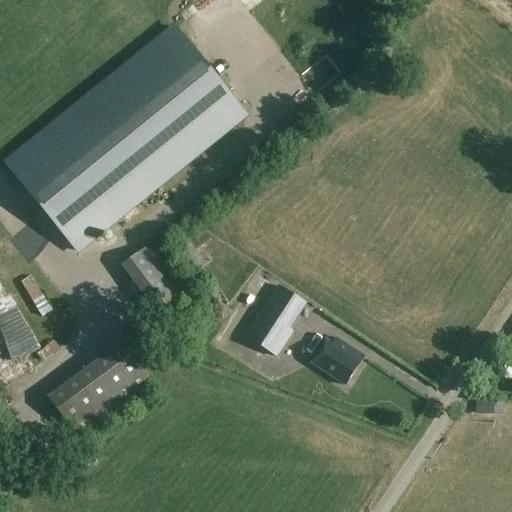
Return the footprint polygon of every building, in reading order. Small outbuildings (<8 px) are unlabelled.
[(246,114),(175,28),(8,165),(76,252),(246,114)] [(409,82),(389,67),(382,79),(400,93),(409,82)] [(202,261),(188,242),(182,254),(192,268),(202,261)] [(63,327),(52,310),(51,310),(31,277),(21,283),(42,318),(43,317),(52,332),(63,327)] [(307,305),(282,289),(278,286),(244,337),(276,358),(293,333),(290,331),(307,305)] [(0,375),(37,354),(41,361),(59,350),(53,341),(39,350),(8,296),(6,297),(0,287),(0,375)] [(313,362),(345,387),(366,359),(339,339),(335,345),(329,341),(313,362)] [(153,384),(123,342),(48,398),(78,440),(153,384)] [(475,401),(475,415),(492,415),(492,414),(504,414),(504,403),(494,403),(494,401),(475,401)]
